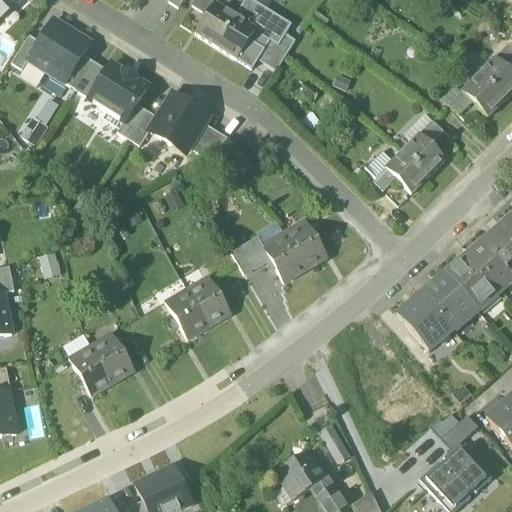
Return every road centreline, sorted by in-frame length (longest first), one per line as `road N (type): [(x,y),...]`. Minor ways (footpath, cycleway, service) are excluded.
road 1 (residential): [(0,511),(230,396),(407,262)]
road 2 (residential): [(407,262),(260,119),(71,0)]
road 3 (residential): [(407,262),(511,159)]
